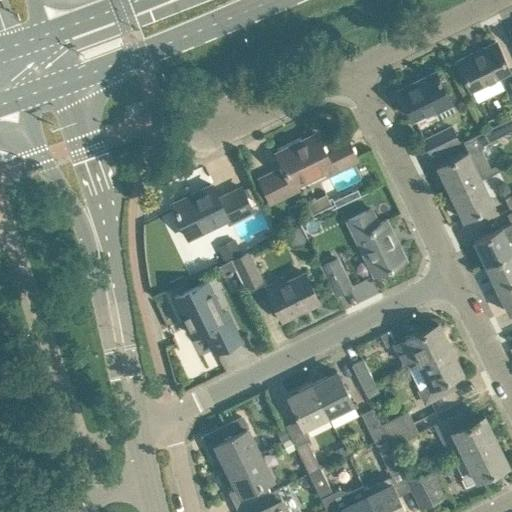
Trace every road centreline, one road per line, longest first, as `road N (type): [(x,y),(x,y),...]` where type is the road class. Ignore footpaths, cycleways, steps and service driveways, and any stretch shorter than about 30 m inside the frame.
road 1 (residential): [(172,413),(449,273)]
road 2 (residential): [(449,273),(355,70)]
road 3 (secondary): [(67,77),(266,0)]
road 4 (tertiary): [(138,424),(92,231)]
road 5 (residential): [(201,112),(238,126),(355,70)]
road 6 (tertiary): [(92,231),(95,165),(67,77)]
road 7 (residential): [(355,70),(495,0)]
road 8 (tertiary): [(20,95),(40,156),(92,231)]
road 9 (residential): [(511,396),(449,273)]
